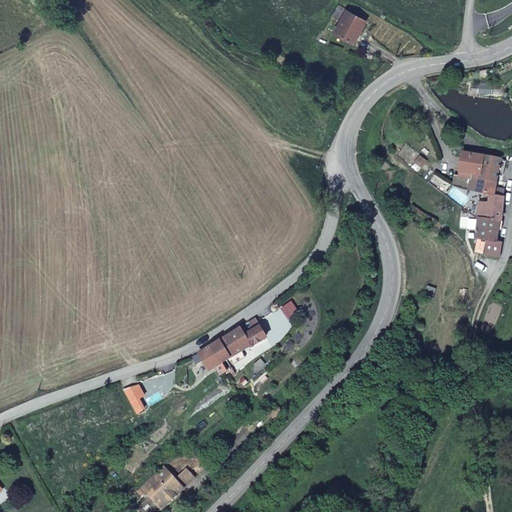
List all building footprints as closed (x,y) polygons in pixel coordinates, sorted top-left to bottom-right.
[(355,44),(367,19),(346,10),(335,33),(355,44)] [(476,172),(478,154),(463,153),(461,170),(476,172)] [(494,189),(496,169),(501,170),(502,161),(498,160),(498,157),(478,154),(476,172),(474,192),(480,192),(489,193),(499,194),(499,190),(494,189)] [(500,220),(502,198),(499,194),(489,193),(486,219),(500,220)] [(495,242),(497,224),(500,220),(486,219),(477,217),(475,233),(472,233),(471,238),(484,239),(483,254),(499,255),(501,242),(495,242)] [(239,356),(262,340),(254,330),(247,321),(211,348),(224,366),(230,362),(235,367),(244,360),(239,356)] [(224,366),(211,348),(203,354),(204,356),(216,372),(224,366)] [(212,375),(216,372),(204,356),(199,359),(198,367),(206,375),(212,375)] [(220,380),(226,387),(231,383),(225,375),(220,380)] [(169,499),(185,481),(170,467),(163,475),(155,467),(139,484),(146,490),(139,497),(155,511),(161,505),(159,503),(166,496),(169,499)]
